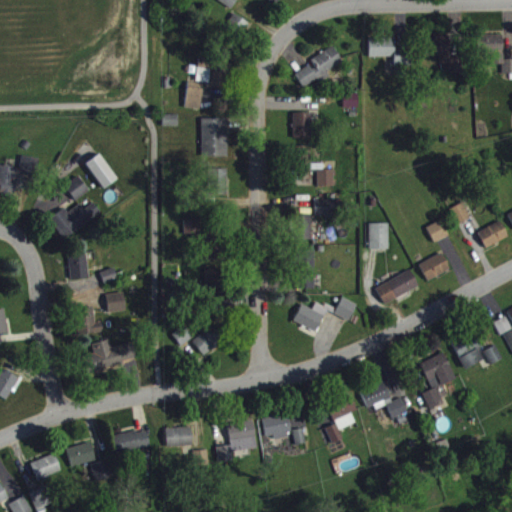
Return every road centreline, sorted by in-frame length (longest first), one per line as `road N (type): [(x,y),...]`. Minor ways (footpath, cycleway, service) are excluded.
road 1 (residential): [(511,268),(335,363),(134,396),(0,443)]
road 2 (residential): [(442,0),(325,6),(292,23),(266,55),(256,100),(258,380)]
road 3 (residential): [(62,415),(41,284),(22,243),(0,232)]
